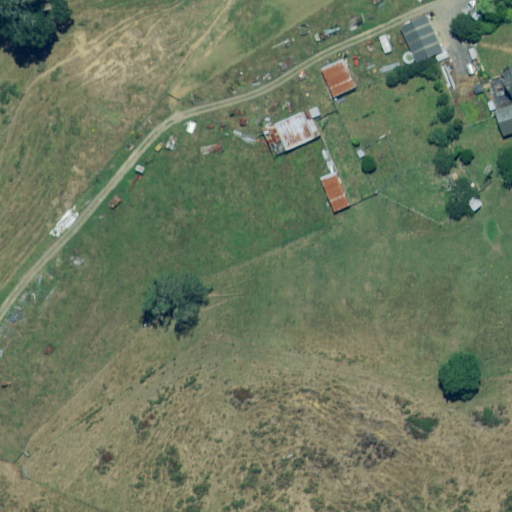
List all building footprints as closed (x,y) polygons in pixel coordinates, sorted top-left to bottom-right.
[(447,54),(432,16),(405,27),(422,69),(434,64),(432,60),(447,54)] [(390,35),(383,38),(389,55),(396,52),(390,35)] [(361,88),(349,60),(326,70),(338,98),(361,88)] [(511,72),(510,73),(511,80),(511,107),(500,111),(508,136),(511,134),(511,72)] [(311,124),(307,113),(268,131),(279,155),(323,136),(317,122),(311,124)] [(353,206),(339,173),(324,180),(338,213),(353,206)]
